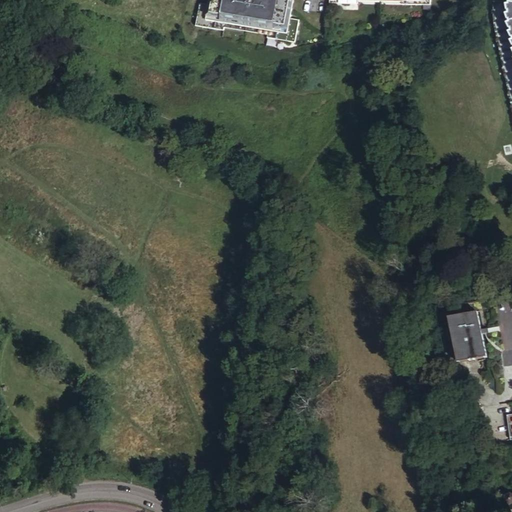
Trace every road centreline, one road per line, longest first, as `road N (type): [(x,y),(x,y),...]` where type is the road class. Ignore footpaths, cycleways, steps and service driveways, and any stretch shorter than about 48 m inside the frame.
road 1 (track): [(277,511),(303,303),(301,214)]
road 2 (tertiary): [(171,511),(113,492),(18,511)]
